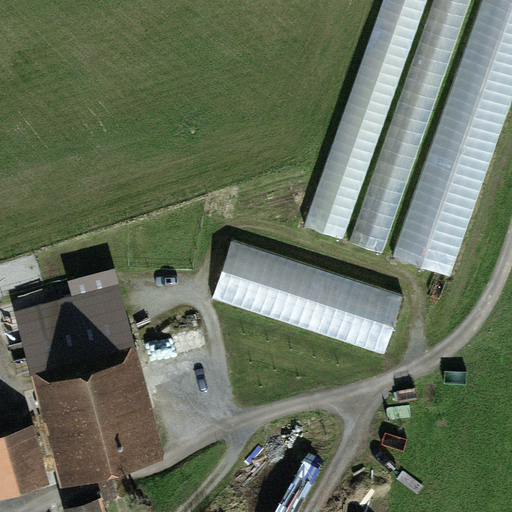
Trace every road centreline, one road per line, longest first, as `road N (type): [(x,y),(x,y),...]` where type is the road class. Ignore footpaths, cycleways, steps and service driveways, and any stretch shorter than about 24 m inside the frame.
road 1 (unknown): [(200,443),(218,380),(206,302),(196,287),(136,265)]
road 2 (unknown): [(321,511),(369,437),(374,384)]
